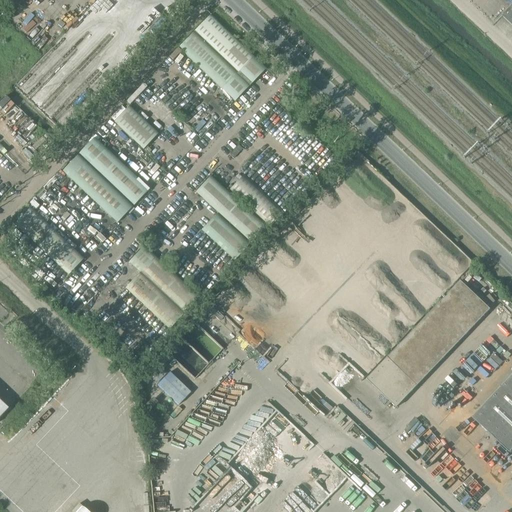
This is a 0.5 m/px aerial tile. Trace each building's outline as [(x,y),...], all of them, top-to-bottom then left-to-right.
[(182,0),(170,13),(174,16),(186,3),(182,0)] [(511,0),(507,0),(511,4),(511,6),(502,17),(511,26),(511,0)] [(178,49),(234,102),(266,70),(209,16),(178,49)] [(162,20),(150,32),(153,36),(166,23),(162,20)] [(58,123),(32,99),(27,104),(53,128),(58,123)] [(113,123),(143,150),(158,134),(129,107),(113,123)] [(91,147),(135,188),(156,166),(112,124),(91,147)] [(229,156),(233,159),(242,150),(238,146),(229,156)] [(132,208),(78,156),(62,173),(117,224),(132,208)] [(229,191),(268,229),(283,213),(244,175),(229,191)] [(195,193),(250,244),(265,228),(210,177),(195,193)] [(83,260),(30,209),(14,225),(68,276),(83,260)] [(249,245),(216,215),(201,231),(234,261),(249,245)] [(128,263),(139,273),(125,289),(169,331),(199,299),(143,247),(128,263)] [(460,282),(387,358),(367,380),(396,408),(490,310),(460,282)] [(157,386),(178,406),(190,393),(169,373),(157,386)] [(511,376),(472,418),(473,419),(509,454),(511,450),(511,376)]
